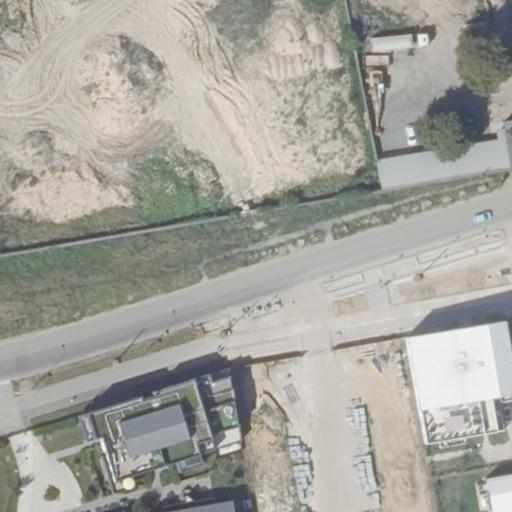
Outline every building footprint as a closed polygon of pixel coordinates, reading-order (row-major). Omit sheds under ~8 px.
[(418,417),(511,402),(511,328),(510,314),(404,330),(418,417)] [(229,368),(210,374),(212,382),(231,376),(229,368)] [(240,426),(231,376),(212,382),(210,374),(153,392),(154,395),(141,399),(140,396),(86,413),(94,439),(101,436),(106,454),(102,455),(111,481),(173,462),(177,473),(199,466),(196,455),(217,449),(212,435),(240,426)] [(240,426),(212,435),(217,449),(242,441),(240,426)] [(511,511),(511,484),(488,488),(492,511),(511,511)] [(235,511),(234,500),(162,511),(235,511)]
